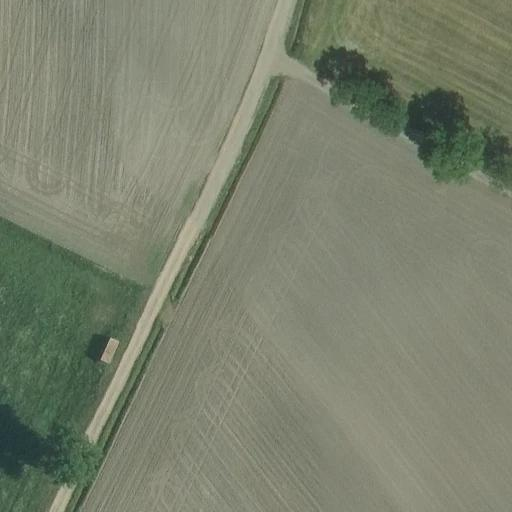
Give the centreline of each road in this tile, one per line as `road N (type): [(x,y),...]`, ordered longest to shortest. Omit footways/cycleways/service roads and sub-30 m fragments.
road 1 (track): [(57,511),(270,67)]
road 2 (track): [(270,67),(511,202)]
